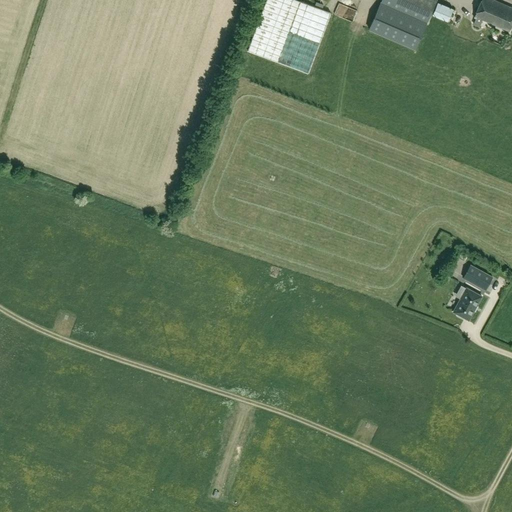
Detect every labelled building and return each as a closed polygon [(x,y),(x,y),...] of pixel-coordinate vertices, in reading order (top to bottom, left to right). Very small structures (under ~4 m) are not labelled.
[(264,0),(257,22),(246,50),(272,61),(280,64),(307,74),(307,73),(318,44),(330,13),(303,3),(294,0),(264,0)] [(416,49),(437,0),(381,0),(370,29),(416,49)] [(476,19),(473,25),(479,27),(483,19),(510,31),(511,25),(511,8),(492,0),(481,0),(474,18),(476,19)] [(438,2),(432,15),(448,22),(454,9),(438,2)] [(485,290),(492,277),(470,265),(463,278),(485,290)] [(457,316),(463,319),(464,317),(468,320),(482,296),(466,288),(453,312),(458,314),(457,316)]
